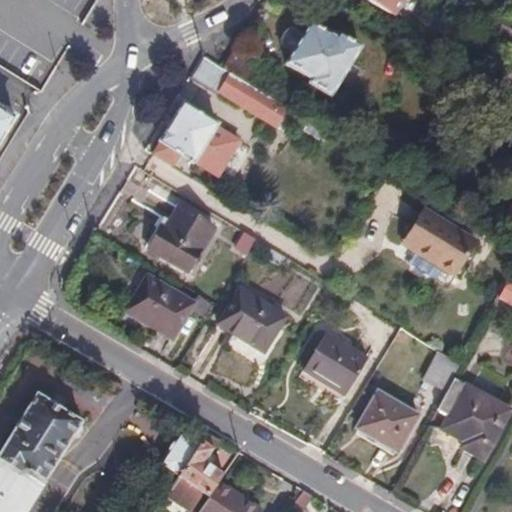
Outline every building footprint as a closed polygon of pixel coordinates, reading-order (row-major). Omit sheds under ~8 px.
[(364,0),(395,18),(405,0),(364,0)] [(511,51),(511,49),(511,32),(456,0),(453,0),(442,20),(487,47),(492,39),(511,51)] [(328,95),(356,48),(338,38),(336,42),(309,26),(287,64),(312,79),(309,83),(328,95)] [(257,69),(232,54),(222,70),(247,85),(257,69)] [(274,127),(285,108),(247,85),(222,70),(201,57),(189,77),(218,95),(219,93),(274,127)] [(152,154),(172,166),(179,154),(192,162),(193,161),(219,176),(239,143),(214,128),(215,125),(182,106),(152,154)] [(0,131),(10,115),(0,108),(0,131)] [(239,143),(219,176),(229,182),(249,149),(239,143)] [(178,207),(166,228),(159,225),(146,246),(185,270),(211,227),(178,207)] [(405,263),(434,279),(441,267),(453,273),(454,274),(474,242),(422,210),(402,242),(413,249),(405,263)] [(441,267),(434,279),(446,286),(453,273),(441,267)] [(128,311),(169,336),(189,303),(147,279),(128,311)] [(511,291),(503,286),(484,320),(493,324),(511,291)] [(261,348),(281,317),(239,292),(220,323),(261,348)] [(208,311),(212,303),(201,296),(197,304),(208,311)] [(343,396),(366,358),(326,333),(303,371),(343,396)] [(443,392),(458,365),(437,352),(422,380),(443,392)] [(448,416),(465,386),(453,380),(436,410),(448,416)] [(463,440),(460,446),(482,459),(509,410),(465,386),(448,416),(442,428),(463,440)] [(356,429),(396,451),(417,414),(377,392),(356,429)] [(0,511),(25,511),(80,422),(56,408),(34,394),(0,449),(0,511)] [(458,449),(460,446),(463,440),(442,428),(439,427),(434,435),(458,449)] [(177,476),(197,445),(181,435),(160,465),(177,476)] [(207,498),(218,482),(222,476),(202,462),(210,450),(199,442),(197,445),(177,476),(164,496),(186,510),(198,493),(207,498)] [(207,498),(196,511),(258,511),(259,511),(218,482),(207,498)]
